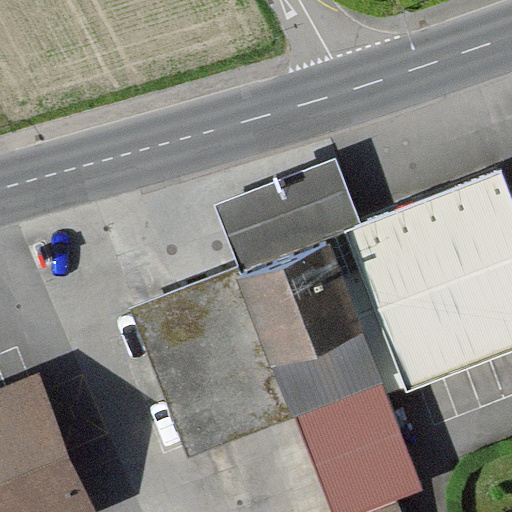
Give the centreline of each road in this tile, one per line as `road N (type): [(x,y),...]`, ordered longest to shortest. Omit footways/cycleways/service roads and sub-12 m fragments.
road 1 (secondary): [(0,189),(349,90)]
road 2 (secondary): [(349,90),(511,34)]
